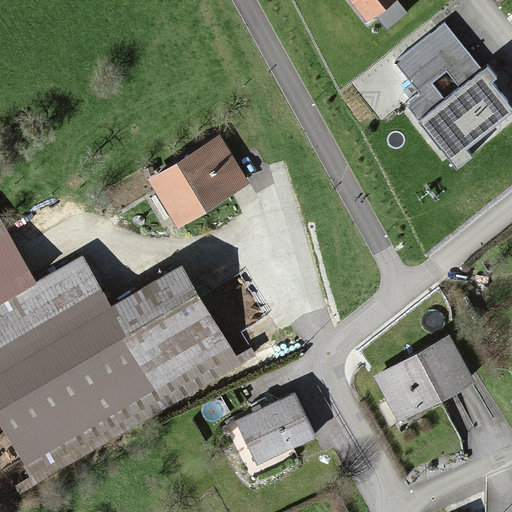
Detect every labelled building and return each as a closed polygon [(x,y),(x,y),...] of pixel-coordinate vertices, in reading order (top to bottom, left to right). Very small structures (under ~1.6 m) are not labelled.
[(395,0),(356,0),(372,19),(395,0)] [(444,22),(393,60),(417,92),(404,102),(457,171),(475,158),(468,148),(511,115),(511,108),(491,82),(496,78),(488,67),(482,71),(444,22)] [(220,134),(151,177),(179,222),(248,179),(220,134)] [(0,293),(39,271),(0,203),(0,293)] [(0,413),(42,488),(251,368),(185,252),(113,293),(85,245),(39,271),(0,293),(0,413)] [(448,338),(378,374),(401,418),(471,383),(448,338)] [(296,388),(240,415),(262,460),(291,446),(289,442),(315,429),(296,388)]
